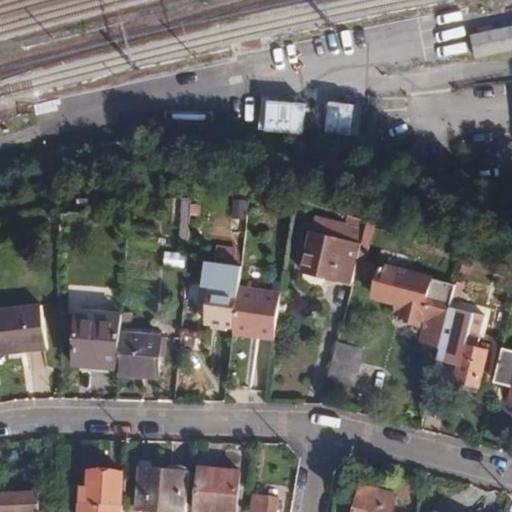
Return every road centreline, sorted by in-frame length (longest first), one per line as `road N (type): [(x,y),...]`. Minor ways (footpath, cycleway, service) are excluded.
road 1 (residential): [(327,427),(0,423)]
road 2 (residential): [(511,475),(327,427)]
